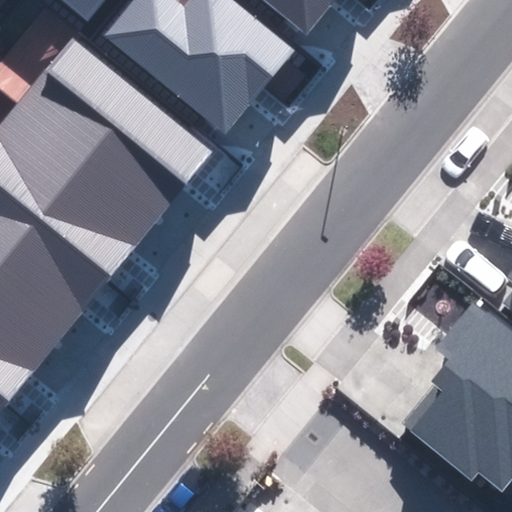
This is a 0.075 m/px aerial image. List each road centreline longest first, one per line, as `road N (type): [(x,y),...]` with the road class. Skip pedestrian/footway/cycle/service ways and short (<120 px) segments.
road 1 (residential): [(214,375),(511,21)]
road 2 (residential): [(214,375),(375,511)]
road 3 (residential): [(98,511),(214,375)]
